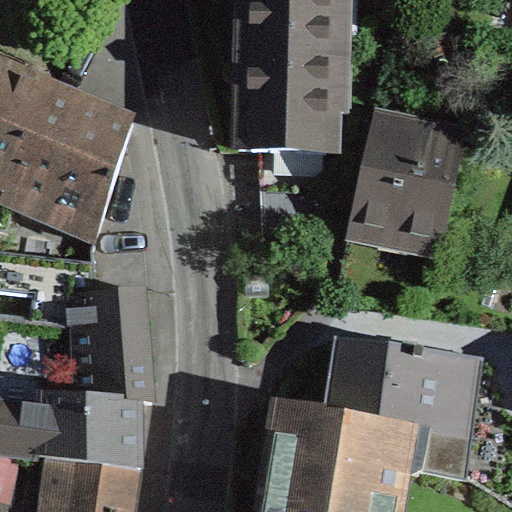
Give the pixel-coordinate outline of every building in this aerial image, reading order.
[(336,57),(348,57),(349,0),(242,0),(242,51),(239,150),(240,150),(261,151),(265,245),(326,242),(322,153),(333,153),(336,57)] [(0,65),(0,186),(100,229),(133,123),(38,82),(0,65)] [(441,246),(464,137),(375,119),(363,175),(351,228),(441,246)] [(0,232),(8,234),(13,206),(0,200),(0,232)] [(136,403),(151,404),(143,291),(118,293),(96,295),(93,263),(0,252),(0,291),(34,296),(30,324),(70,329),(73,396),(73,399),(136,403)] [(430,429),(423,472),(460,479),(469,423),(433,417),(435,384),(481,389),(484,361),(438,352),(424,350),(337,339),(326,412),(430,429)] [(50,458),(137,468),(136,412),(136,403),(73,399),(73,396),(41,394),(40,410),(0,405),(0,452),(5,453),(50,458)] [(430,429),(326,412),(281,405),(275,439),(271,439),(259,511),(394,511),(402,469),(423,472),(430,429)] [(131,511),(137,470),(137,468),(50,458),(43,511),(131,511)]
